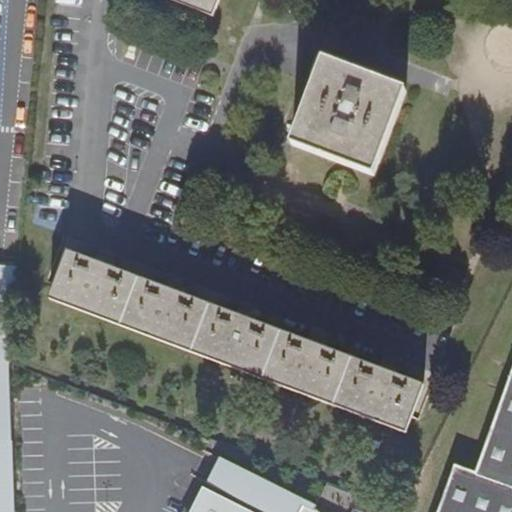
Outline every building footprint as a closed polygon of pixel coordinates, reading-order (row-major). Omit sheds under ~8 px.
[(173,0),(212,15),(218,0),(173,0)] [(293,146),(372,178),(406,93),(325,62),(293,146)] [(70,251),(52,298),(409,431),(426,383),(70,251)] [(0,446),(13,445),(13,385),(13,365),(18,269),(0,269),(0,446)] [(511,511),(511,370),(475,474),(455,466),(438,511),(511,511)] [(0,511),(14,511),(13,445),(0,446),(0,511)] [(298,511),(210,481),(194,511),(298,511)]
